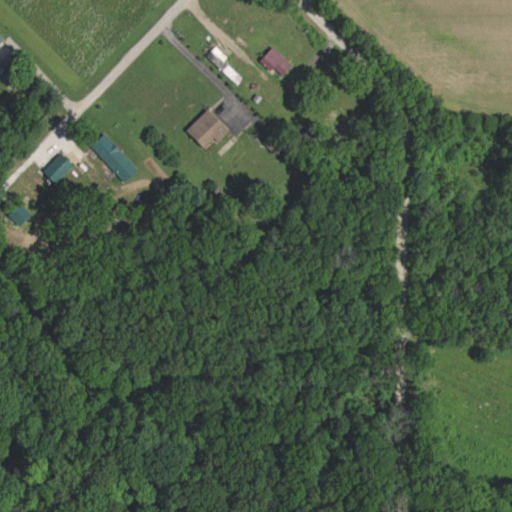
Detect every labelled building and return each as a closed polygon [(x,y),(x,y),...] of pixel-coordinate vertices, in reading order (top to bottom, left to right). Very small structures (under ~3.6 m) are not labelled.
[(231,62),(216,48),(207,58),(222,72),(231,62)] [(284,78),(293,68),(273,50),(260,63),(272,74),(275,70),(284,78)] [(187,132),(207,153),(229,132),(209,111),(187,132)] [(139,172),(105,136),(91,149),(126,185),(139,172)] [(57,186),(73,168),(60,156),(44,174),(57,186)] [(9,217),(20,229),(32,217),(21,205),(9,217)]
